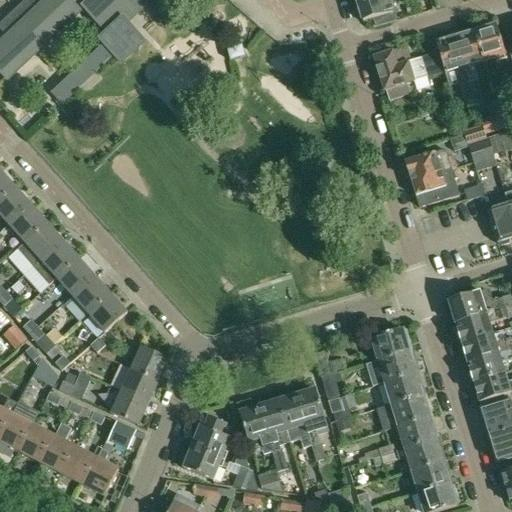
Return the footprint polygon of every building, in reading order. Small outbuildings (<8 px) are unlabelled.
[(6,37),(0,42),(0,73),(7,82),(83,10),(107,35),(110,38),(103,44),(102,45),(103,46),(87,61),(83,57),(63,76),(66,80),(51,94),(51,95),(59,103),(61,105),(79,89),(96,73),(113,57),(114,57),(115,57),(120,63),(120,64),(137,49),(136,48),(135,49),(129,43),(137,35),(129,26),(128,27),(122,20),(143,0),(146,2),(148,0),(28,0),(27,1),(13,14),(0,26),(0,30),(6,37)] [(358,0),(355,1),(362,23),(372,20),(394,13),(395,13),(391,0),(358,0)] [(394,13),(372,20),(375,29),(397,22),(394,13)] [(506,56),(497,26),(489,29),(489,28),(488,27),(487,27),(486,27),(473,31),(483,63),(506,56)] [(460,38),(455,39),(469,84),(470,84),(478,82),(473,66),(483,63),(473,31),(462,34),(461,35),(460,35),(460,36),(460,37),(460,38)] [(435,45),(444,75),(455,71),(460,87),(462,94),(472,91),(470,84),(469,84),(455,39),(449,41),(448,40),(447,39),(446,39),(445,39),(438,41),(438,42),(437,42),(437,43),(436,44),(437,45),(435,45)] [(230,62),(245,57),(242,46),(226,50),(230,62)] [(407,85),(415,83),(427,79),(427,80),(442,75),(436,54),(420,59),(411,62),(408,49),(401,51),(393,53),(393,52),(373,58),(384,93),(385,92),(388,102),(410,95),(407,85)] [(445,100),(431,101),(432,120),(446,119),(445,100)] [(484,121),(488,134),(502,129),(498,116),(484,121)] [(511,116),(501,120),(504,129),(511,126),(511,116)] [(464,136),(463,137),(466,144),(486,139),(482,127),(463,133),(464,136)] [(496,136),(487,139),(492,154),(492,153),(500,151),(496,136)] [(463,137),(450,141),(454,153),(467,149),(466,144),(463,137)] [(487,139),(486,139),(466,144),(467,149),(468,149),(475,170),(495,163),(492,153),(492,154),(487,139)] [(405,163),(411,183),(456,169),(453,158),(447,159),(445,151),(405,163)] [(456,170),(456,169),(411,183),(419,209),(459,197),(451,171),(456,170)] [(0,202),(15,189),(0,171),(0,202)] [(464,191),(467,203),(482,198),(479,187),(464,191)] [(0,217),(8,227),(31,207),(15,189),(0,202),(0,217)] [(487,213),(497,244),(499,244),(502,247),(508,245),(509,241),(511,239),(511,219),(507,202),(497,205),(498,209),(487,213)] [(8,227),(24,245),(47,224),(31,207),(8,227)] [(24,245),(40,262),(63,242),(47,224),(24,245)] [(40,262),(56,280),(79,260),(63,242),(40,262)] [(27,253),(17,262),(48,298),(58,290),(27,253)] [(56,280),(72,298),(95,278),(79,260),(56,280)] [(72,298),(88,316),(110,296),(95,278),(72,298)] [(448,303),(455,326),(511,308),(511,297),(511,296),(501,299),(501,300),(492,303),(488,291),(448,303)] [(12,301),(6,293),(0,298),(0,304),(4,308),(12,301)] [(88,316),(105,335),(127,315),(110,296),(88,316)] [(511,308),(455,326),(461,345),(492,335),(489,325),(506,320),(511,318),(511,308)] [(11,326),(9,323),(0,312),(0,329),(3,333),(11,326)] [(31,321),(23,329),(29,336),(38,329),(31,321)] [(127,350),(144,334),(132,322),(115,339),(127,350)] [(17,352),(28,342),(14,327),(3,337),(17,352)] [(45,336),(38,329),(29,336),(36,344),(45,336)] [(371,340),(378,363),(410,353),(407,344),(408,343),(409,342),(409,341),(409,340),(407,334),(406,333),(406,332),(405,332),(404,332),(403,330),(386,335),(385,335),(384,334),(383,333),(382,333),(375,336),(374,337),(374,338),(374,339),(371,340)] [(461,345),(467,365),(511,350),(511,340),(495,345),(492,335),(461,345)] [(105,347),(99,340),(90,347),(97,354),(105,347)] [(56,346),(46,355),(52,362),(62,353),(56,346)] [(25,354),(26,355),(33,363),(40,357),(32,348),(25,354)] [(141,348),(131,371),(158,383),(169,361),(141,348)] [(511,360),(511,350),(467,365),(473,384),(504,375),(501,364),(511,360)] [(320,379),(321,379),(344,373),(341,360),(329,364),(326,352),(314,356),(320,379)] [(378,363),(384,385),(419,374),(416,365),(416,364),(415,364),(414,364),(413,364),(410,353),(378,363)] [(55,366),(61,373),(70,365),(64,358),(55,366)] [(41,365),(34,377),(45,383),(52,371),(51,370),(41,365)] [(131,371),(121,393),(148,405),(158,383),(131,371)] [(511,373),(504,375),(473,384),(479,405),(495,400),(496,403),(511,398),(511,373)] [(67,376),(64,383),(74,388),(78,378),(68,374),(67,376)] [(384,385),(391,406),(423,396),(421,388),(422,387),(423,386),(422,385),(419,374),(384,385)] [(93,404),(95,386),(77,383),(75,402),(93,404)] [(336,383),(324,386),(328,402),(339,398),(339,399),(340,399),(336,383)] [(314,425),(325,421),(316,391),(315,391),(314,390),(312,389),(311,389),(301,392),(301,393),(300,394),(300,395),(300,396),(296,397),(311,448),(316,463),(326,460),(321,444),(320,444),(314,425)] [(121,393),(111,416),(138,428),(148,405),(121,393)] [(59,407),(63,399),(51,394),(47,401),(59,407)] [(423,396),(391,406),(378,410),(385,433),(398,429),(433,418),(430,410),(430,409),(429,408),(428,408),(427,408),(423,396)] [(284,398),(276,400),(290,445),(300,442),(303,451),(311,448),(296,397),(287,400),(287,399),(286,398),(285,398),(284,398)] [(343,412),(339,399),(339,398),(328,402),(332,415),(343,412)] [(511,398),(496,403),(497,405),(481,410),(490,438),(511,430),(511,408),(510,402),(511,401),(511,398)] [(0,437),(17,405),(8,400),(2,410),(0,408),(0,437)] [(277,436),(286,433),(290,445),(276,400),(261,405),(260,406),(260,407),(260,408),(258,409),(272,455),(278,474),(288,471),(282,451),(281,451),(277,436)] [(85,410),(73,404),(69,412),(90,422),(93,415),(84,410),(85,410)] [(0,437),(0,443),(19,453),(33,426),(12,416),(18,405),(17,405),(0,437)] [(251,457),(262,454),(263,458),(272,455),(258,409),(255,410),(254,409),(253,408),(252,408),(251,408),(241,411),(240,411),(240,412),(239,412),(239,413),(239,414),(238,415),(248,445),(251,457)] [(107,420),(95,415),(91,423),(103,428),(107,420)] [(194,444),(192,449),(221,461),(230,439),(222,436),(226,425),(208,418),(204,429),(201,427),(200,429),(199,429),(198,429),(197,430),(196,431),(192,441),(192,442),(193,443),(193,444),(194,444)] [(433,418),(398,429),(404,450),(405,450),(405,451),(437,441),(434,432),(435,432),(436,431),(436,430),(436,429),(433,418)] [(348,420),(336,424),(339,434),(351,430),(348,420)] [(136,432),(116,423),(107,442),(127,451),(136,432)] [(19,453),(40,464),(54,437),(33,426),(19,453)] [(511,458),(511,430),(490,438),(497,463),(511,458)] [(40,464),(61,475),(75,448),(54,437),(40,464)] [(380,457),(380,458),(383,466),(383,467),(400,462),(408,460),(412,473),(446,462),(443,453),(443,452),(442,452),(441,452),(440,452),(437,441),(405,451),(405,450),(404,450),(396,452),(380,457)] [(119,471),(105,464),(113,448),(105,443),(97,459),(96,459),(82,486),(105,498),(119,471)] [(394,444),(378,449),(380,457),(396,452),(394,444)] [(96,459),(75,448),(61,475),(82,486),(96,459)] [(212,482),(221,461),(192,449),(190,454),(189,454),(188,454),(187,455),(183,465),(182,466),(182,467),(183,467),(183,468),(184,469),(183,471),(212,482)] [(380,457),(378,449),(363,453),(365,457),(366,461),(380,457)] [(238,456),(235,466),(250,472),(246,460),(238,456)] [(383,466),(380,458),(372,461),(375,469),(383,466)] [(412,473),(418,495),(450,485),(448,477),(450,476),(446,462),(412,473)] [(253,473),(250,472),(235,466),(229,463),(226,472),(237,476),(232,489),(258,493),(253,473)] [(361,495),(379,485),(368,465),(350,474),(361,495)] [(511,505),(511,504),(511,471),(502,474),(511,505)] [(260,484),(262,491),(283,494),(279,479),(260,484)] [(423,511),(443,511),(457,508),(457,506),(459,504),(456,494),(453,495),(450,485),(418,495),(423,511)] [(193,496),(205,498),(209,488),(195,486),(193,496)] [(236,493),(209,488),(205,498),(217,500),(217,497),(227,499),(227,500),(231,501),(236,493)] [(314,495),(316,502),(328,504),(324,491),(314,495)] [(256,496),(244,494),(243,504),(255,506),(256,496)] [(357,498),(361,511),(363,511),(372,510),(367,495),(357,498)] [(378,509),(394,508),(392,495),(377,496),(378,509)] [(268,498),(259,497),(256,496),(255,506),(267,508),(268,498)] [(304,511),(306,505),(283,501),(280,511),(287,511),(304,511)]
